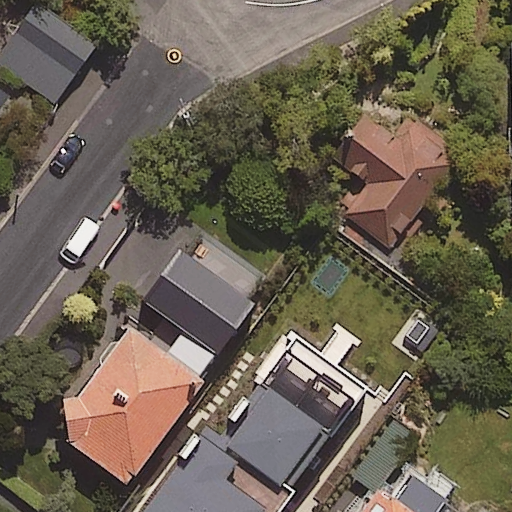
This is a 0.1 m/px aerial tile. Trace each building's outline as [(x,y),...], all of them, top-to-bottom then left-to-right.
[(95,45),(38,4),(0,56),(0,64),(54,103),(95,45)] [(346,255),(389,256),(422,214),(422,192),(452,192),(453,118),(348,116),(346,255)] [(197,312),(163,286),(49,437),(122,492),(219,363),(180,333),(197,312)] [(390,421),(349,475),(373,494),(414,439),(390,421)] [(389,502),(376,492),(360,511),(446,511),(407,480),(389,502)]
